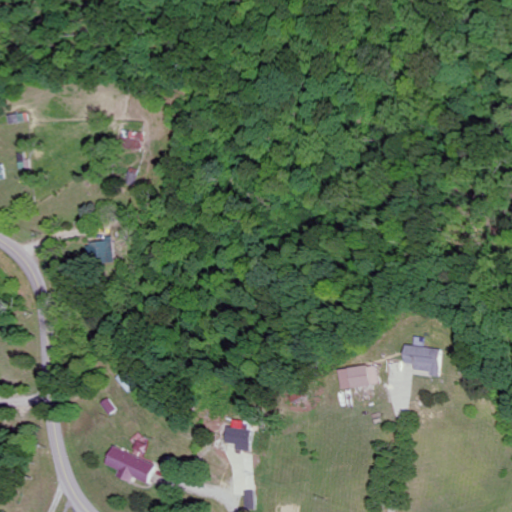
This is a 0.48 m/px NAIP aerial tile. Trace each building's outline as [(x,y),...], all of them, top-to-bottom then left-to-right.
[(149,132),(126,131),(125,150),(148,151),(149,132)] [(91,244),(94,264),(121,261),(118,240),(91,244)] [(448,374),(451,350),(414,345),(412,363),(422,364),(421,371),(448,374)] [(383,365),(345,370),(348,390),(385,384),(383,365)] [(254,451),(258,423),(240,420),(239,428),(233,427),(231,443),(242,444),(241,450),(254,451)] [(111,466),(124,470),(122,478),(136,482),(137,479),(154,484),(161,462),(116,448),(111,466)]
